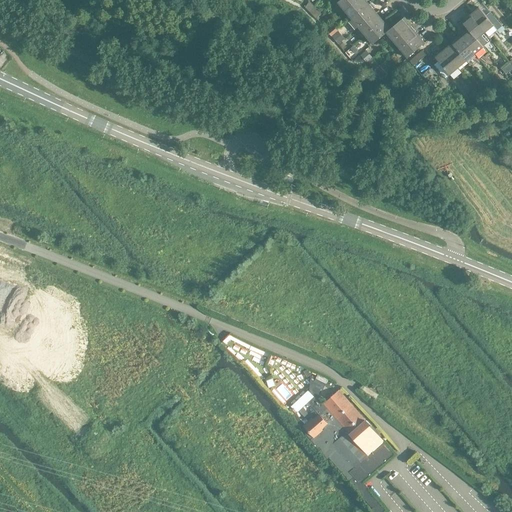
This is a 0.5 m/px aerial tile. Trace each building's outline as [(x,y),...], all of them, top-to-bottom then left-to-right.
[(339,0),(338,2),(345,11),(357,0),(339,0)] [(370,4),(366,0),(357,0),(345,11),(352,19),(370,4)] [(352,19),(358,27),(377,12),(370,4),(352,19)] [(310,12),(316,18),(321,14),(314,6),(310,12)] [(470,14),(485,32),(493,25),(498,30),(502,26),(491,12),(486,16),(479,7),(470,14)] [(358,27),(365,36),(369,32),(384,20),(377,12),(358,27)] [(485,32),(470,14),(462,21),(468,29),(472,32),(477,39),(485,32)] [(393,41),(411,26),(404,17),(390,28),(390,29),(386,33),(393,41)] [(384,20),(369,32),(365,36),(372,44),(386,33),(390,29),(390,28),(384,20)] [(393,41),(400,49),(418,34),(417,32),(411,26),(393,41)] [(327,33),(330,36),(336,31),(334,28),(327,33)] [(468,29),(464,32),(460,36),(475,53),(479,58),(488,51),(477,39),(472,32),(468,29)] [(407,58),(417,49),(425,43),(418,34),(400,49),(407,58)] [(475,53),(460,36),(452,43),(467,60),(475,53)] [(444,50),(459,67),(467,60),(452,43),(444,50)] [(459,67),(444,50),(435,57),(450,74),(459,67)] [(227,343),(238,350),(242,345),(231,338),(227,343)] [(310,421),(304,426),(315,438),(312,441),(328,459),(332,454),(336,458),(337,458),(354,477),(350,480),(360,491),(365,499),(373,508),(371,509),(372,511),(384,511),(387,510),(373,493),(363,482),(396,454),(385,442),(356,410),(339,390),(324,403),(320,398),(318,400),(314,397),(308,403),(319,415),(311,422),(310,421)]
